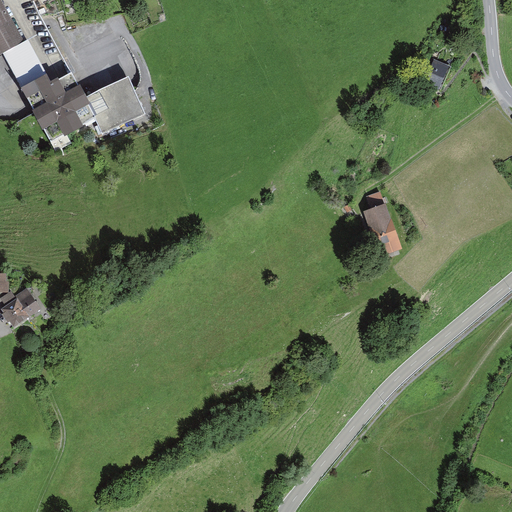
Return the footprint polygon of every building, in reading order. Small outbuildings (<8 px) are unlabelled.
[(0,0),(0,57),(27,41),(2,0),(0,0)] [(452,69),(437,62),(427,84),(441,91),(452,69)] [(49,77),(26,89),(54,142),(99,118),(75,72),(52,84),(49,77)] [(390,206),(369,214),(385,258),(406,250),(390,206)] [(8,276),(0,276),(0,292),(9,292),(8,276)] [(31,292),(4,310),(17,328),(43,310),(31,292)]
